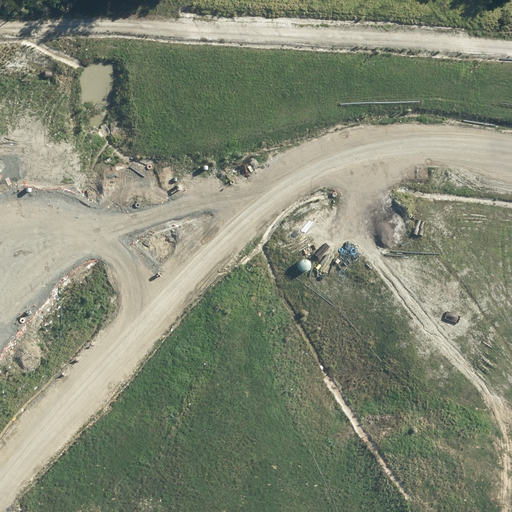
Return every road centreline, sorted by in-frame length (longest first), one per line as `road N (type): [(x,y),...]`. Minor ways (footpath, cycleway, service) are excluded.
road 1 (unknown): [(108,511),(100,404),(130,309),(215,212),(344,157),(456,133),(511,139)]
road 2 (track): [(511,43),(391,31),(0,25)]
